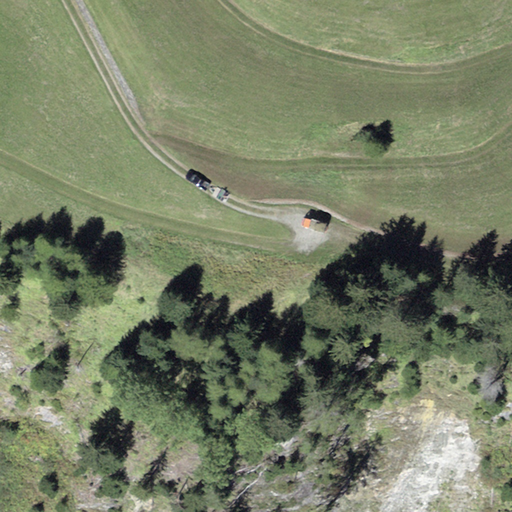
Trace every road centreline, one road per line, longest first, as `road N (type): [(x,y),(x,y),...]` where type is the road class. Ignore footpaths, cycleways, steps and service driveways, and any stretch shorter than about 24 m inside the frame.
road 1 (track): [(0,156),(113,202),(215,230),(318,238),(319,219),(230,200),(184,172),(141,124),(72,0)]
road 2 (track): [(223,0),(279,37),(375,60),(448,62),(511,43)]
